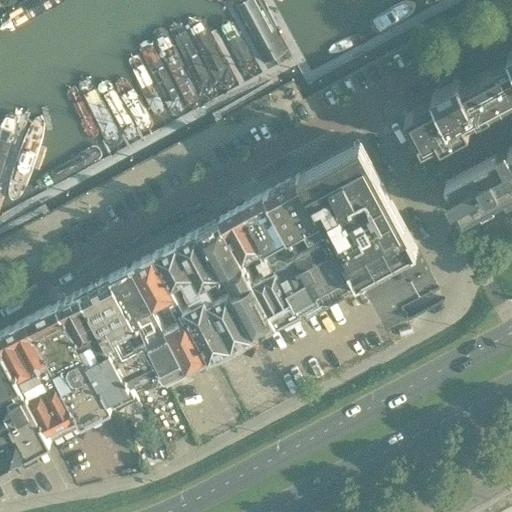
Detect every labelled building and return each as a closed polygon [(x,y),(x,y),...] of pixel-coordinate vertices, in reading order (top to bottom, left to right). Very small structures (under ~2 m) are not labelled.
[(423,147),(440,137),(442,142),(470,126),(465,117),(511,91),(511,48),(508,51),(510,56),(491,66),(462,82),(459,77),(432,92),(435,97),(405,113),(423,147)] [(299,172),(357,276),(357,278),(417,245),(360,139),(317,163),(299,172)] [(511,143),(509,146),(507,143),(498,148),(499,151),(447,179),(453,192),(448,195),(453,205),(458,202),(465,215),(505,193),(508,197),(511,194),(511,143)] [(299,172),(267,190),(322,293),(326,299),(359,281),(357,278),(357,276),(299,172)] [(267,190),(244,202),(300,306),(302,305),(305,311),(324,300),(321,294),(322,293),(267,190)] [(244,202),(221,215),(276,318),(277,317),(279,320),(284,322),(299,314),(300,309),(299,306),(300,306),(244,202)] [(221,215),(199,227),(254,329),(256,328),(257,330),(261,331),(274,325),(275,321),(274,319),(276,318),(221,215)] [(199,227),(178,238),(232,340),(235,339),(234,336),(249,327),(251,331),(254,329),(199,227)] [(178,238),(156,250),(211,352),(213,350),(212,347),(228,338),(230,342),(232,340),(178,238)] [(156,250),(133,261),(188,363),(211,352),(156,250)] [(133,261),(110,273),(165,375),(188,363),(133,261)] [(110,273),(81,288),(135,390),(165,375),(110,273)] [(59,300),(112,402),(116,409),(139,397),(135,390),(81,288),(59,300)] [(112,402),(59,300),(28,316),(83,418),(84,417),(91,419),(101,414),(104,407),(112,402)] [(28,316),(0,330),(0,336),(52,434),(83,418),(28,316)] [(52,434),(0,336),(0,420),(13,413),(30,445),(52,434)] [(0,462),(30,445),(13,413),(0,420),(0,462)]
